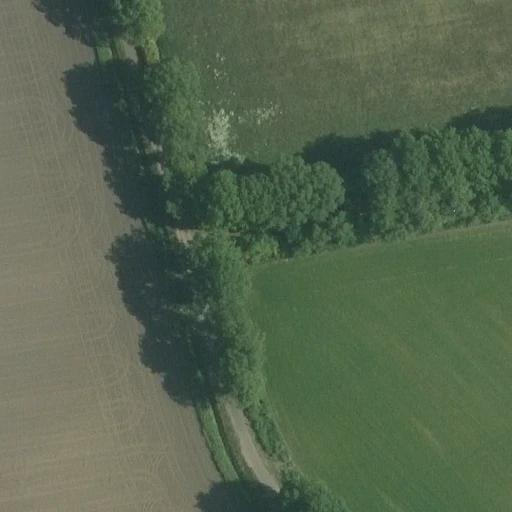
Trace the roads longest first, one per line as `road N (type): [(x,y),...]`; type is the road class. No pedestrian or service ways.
road 1 (unclassified): [(283,511),(236,421),(118,0)]
road 2 (track): [(511,193),(185,241)]
